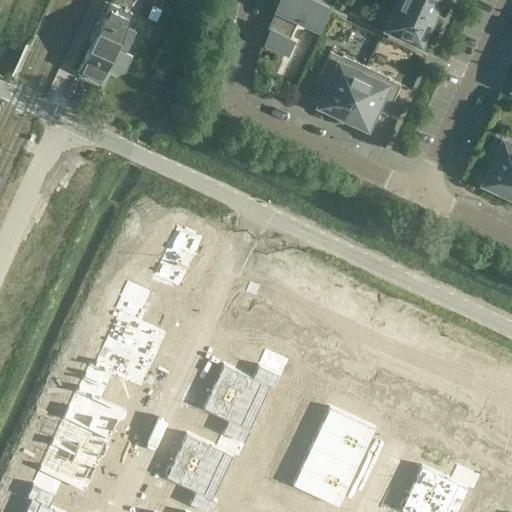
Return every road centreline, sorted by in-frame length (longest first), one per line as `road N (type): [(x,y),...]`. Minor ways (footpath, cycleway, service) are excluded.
road 1 (residential): [(426,195),(240,112),(232,97),(251,0)]
road 2 (residential): [(110,511),(251,246)]
road 3 (residential): [(511,368),(251,246)]
road 4 (tertiary): [(511,332),(264,214)]
road 5 (tertiary): [(264,214),(61,118)]
road 6 (residential): [(426,195),(511,8)]
road 7 (tertiary): [(0,255),(61,118)]
